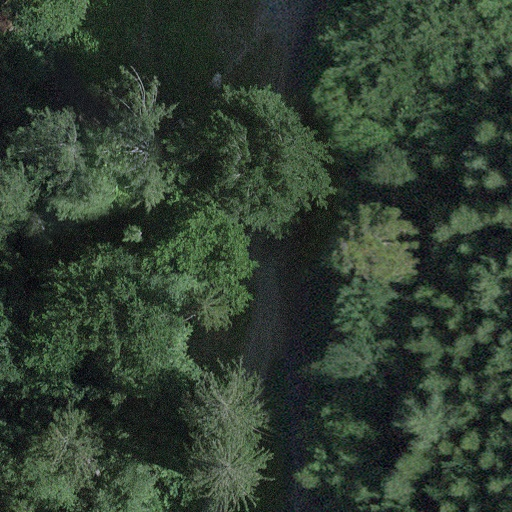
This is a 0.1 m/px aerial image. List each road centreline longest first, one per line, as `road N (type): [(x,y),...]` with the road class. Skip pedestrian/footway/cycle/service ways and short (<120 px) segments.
road 1 (track): [(325,511),(288,284),(287,193),(301,109),(342,0)]
road 2 (track): [(213,511),(234,471),(288,284)]
road 3 (track): [(294,511),(308,385)]
